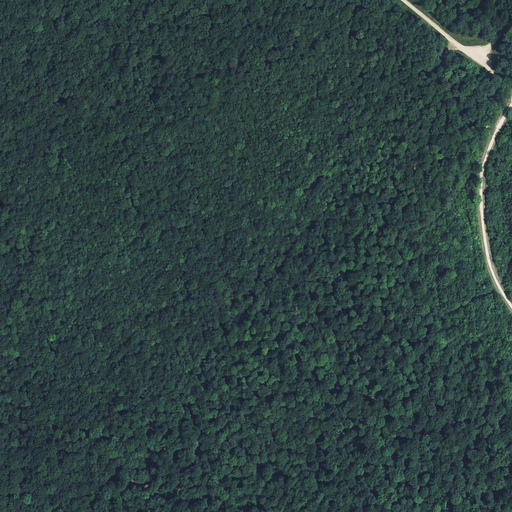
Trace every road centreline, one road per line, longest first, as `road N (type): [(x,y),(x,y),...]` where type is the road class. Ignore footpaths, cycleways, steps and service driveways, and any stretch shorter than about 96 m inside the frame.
road 1 (track): [(511,306),(489,263),(480,203),(484,161),(511,105)]
road 2 (track): [(511,91),(403,0)]
